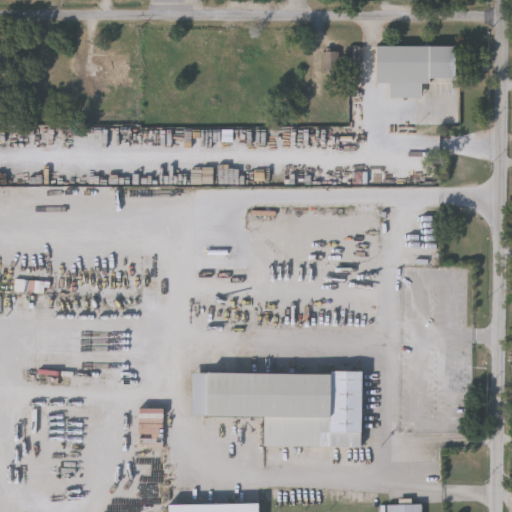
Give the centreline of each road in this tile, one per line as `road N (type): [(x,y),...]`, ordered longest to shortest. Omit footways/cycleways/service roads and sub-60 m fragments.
road 1 (residential): [(496,511),(502,0)]
road 2 (residential): [(502,19),(0,17)]
